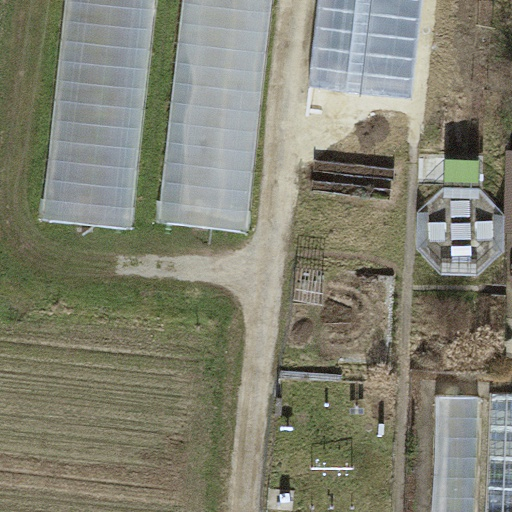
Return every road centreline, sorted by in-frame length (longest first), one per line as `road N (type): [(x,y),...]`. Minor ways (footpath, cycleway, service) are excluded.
road 1 (track): [(300,0),(251,511)]
road 2 (trunk): [(511,175),(166,511)]
